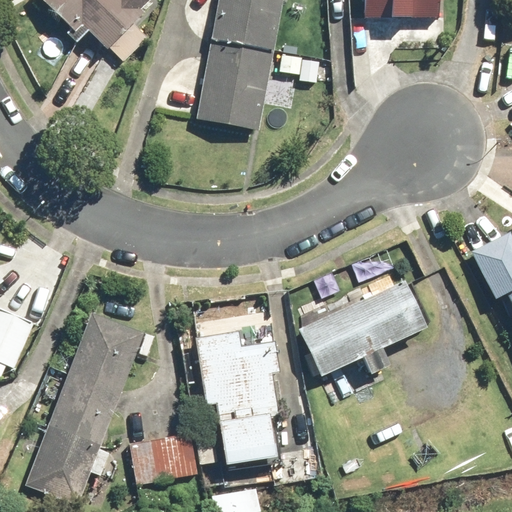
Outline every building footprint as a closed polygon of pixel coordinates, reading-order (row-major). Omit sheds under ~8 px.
[(53,0),(105,52),(143,15),(138,10),(147,0),(53,0)] [(281,0),(216,0),(193,120),(255,132),(281,0)] [(438,0),(366,0),(367,19),(438,18),(438,0)] [(511,241),(508,234),(469,254),(493,302),(506,296),(511,309),(511,241)] [(297,334),(318,380),(422,332),(401,286),(297,334)] [(0,363),(11,369),(30,325),(0,311),(0,363)] [(19,489),(73,509),(138,337),(85,317),(19,489)] [(271,331),(194,343),(213,470),(290,459),(271,331)] [(128,445),(136,486),(195,476),(188,435),(128,445)]
